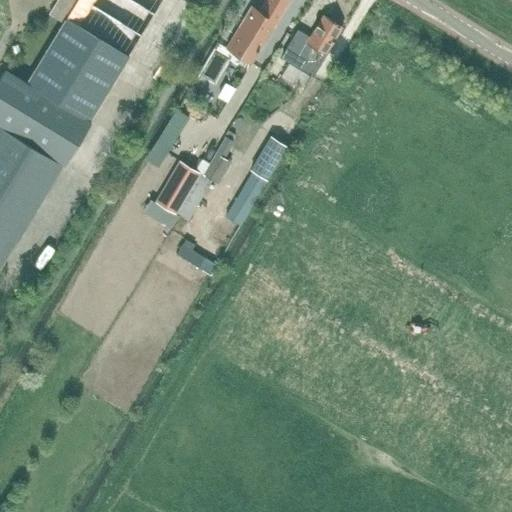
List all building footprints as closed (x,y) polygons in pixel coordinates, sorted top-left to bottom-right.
[(57,0),(49,14),(62,22),(27,82),(5,68),(0,76),(0,268),(91,121),(164,0),(57,0)] [(252,64),(290,0),(262,0),(257,10),(251,6),(225,48),(252,64)] [(312,76),(342,27),(323,16),(311,37),(298,29),(281,57),(312,76)] [(149,57),(160,64),(174,41),(161,33),(132,82),(148,92),(154,82),(139,73),(149,57)] [(226,83),(218,97),(228,102),(236,89),(226,83)] [(233,140),(225,135),(224,137),(220,134),(200,167),(204,170),(202,174),(179,160),(155,201),(175,213),(187,222),(201,200),(212,180),(216,183),(229,161),(225,158),(234,142),(233,141),(233,140)] [(250,205),(264,178),(267,181),(287,147),(270,136),(250,169),(252,171),(238,197),(236,197),(225,216),(240,224),(250,205)] [(205,256),(199,268),(211,275),(217,263),(205,256)] [(210,291),(216,282),(188,262),(181,270),(210,291)]
